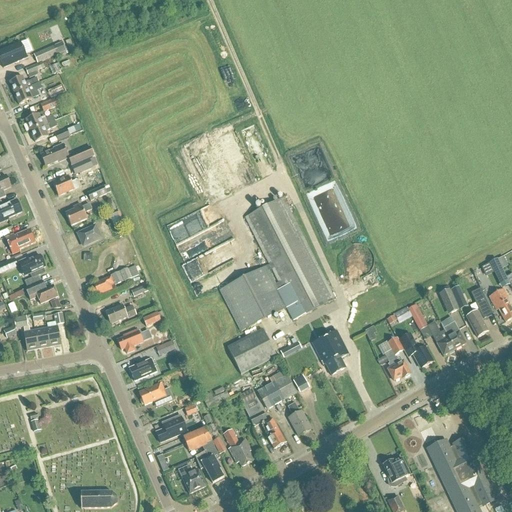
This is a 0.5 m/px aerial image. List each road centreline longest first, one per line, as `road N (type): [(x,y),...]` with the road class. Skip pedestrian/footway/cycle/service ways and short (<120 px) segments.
road 1 (tertiary): [(215,511),(511,347)]
road 2 (unclassified): [(101,351),(1,117)]
road 3 (unclassified): [(169,511),(101,351)]
